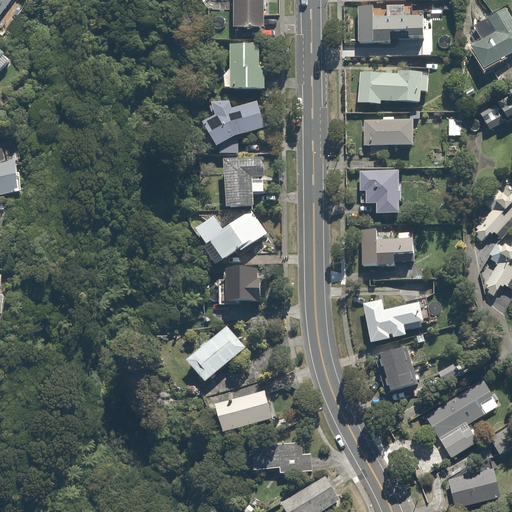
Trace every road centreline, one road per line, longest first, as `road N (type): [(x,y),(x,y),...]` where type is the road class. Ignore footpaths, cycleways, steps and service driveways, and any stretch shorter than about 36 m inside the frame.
road 1 (tertiary): [(355,441),(322,364),(316,321),(310,0)]
road 2 (residential): [(355,441),(510,352),(474,281),(474,149)]
